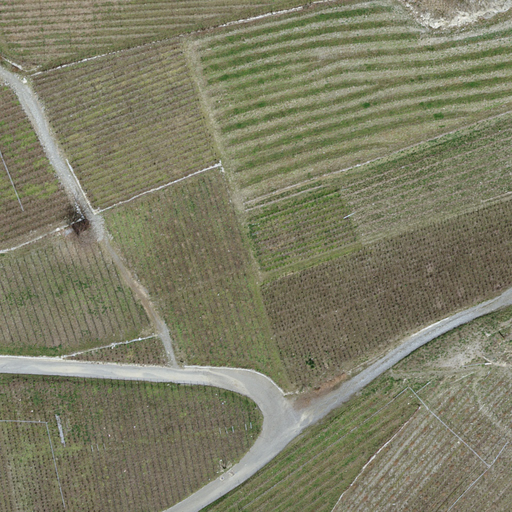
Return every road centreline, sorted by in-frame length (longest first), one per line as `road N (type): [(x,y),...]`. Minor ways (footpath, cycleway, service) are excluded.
road 1 (unclassified): [(178,511),(264,448),(276,423),(272,402),(257,386),(0,365)]
road 2 (track): [(511,294),(276,423)]
